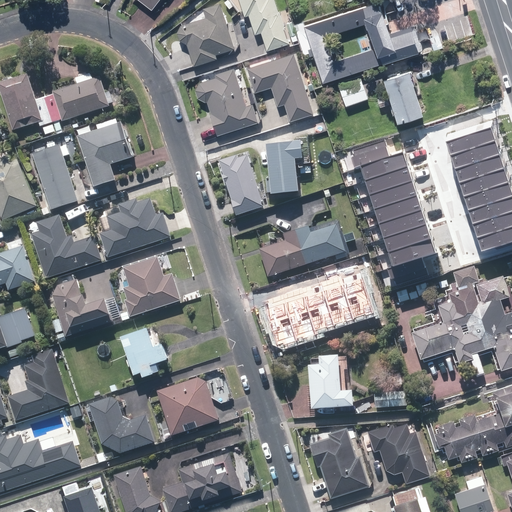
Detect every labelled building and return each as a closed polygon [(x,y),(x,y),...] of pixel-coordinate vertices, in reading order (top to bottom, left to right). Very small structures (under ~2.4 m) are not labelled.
[(144,0),(155,8),(161,0),(144,0)] [(235,5),(231,0),(228,0),(226,2),(231,9),(235,5)] [(243,0),(248,16),(252,14),(259,33),(264,31),(270,49),(292,42),(282,11),(281,11),(277,0),(243,0)] [(423,50),(416,28),(395,35),(383,0),(382,0),(307,25),(325,81),(423,50)] [(184,24),(181,32),(184,40),(191,44),(197,64),(220,57),(219,53),(238,48),(224,2),(207,7),(210,16),(184,24)] [(288,24),(292,35),(297,33),(293,21),(288,24)] [(297,53),(251,68),(258,92),(275,87),(281,105),(288,102),(293,120),(316,113),(297,53)] [(203,82),(199,90),(201,97),(209,101),(211,101),(221,135),(262,122),(256,103),(249,106),(237,67),(218,73),(220,77),(203,82)] [(416,70),(391,78),(405,120),(430,113),(416,70)] [(57,94),(48,97),(56,122),(65,120),(65,121),(113,106),(104,77),(95,80),(93,73),(79,78),(81,84),(56,92),(57,94)] [(56,122),(48,97),(39,100),(31,74),(1,84),(16,130),(42,122),(43,127),(56,122)] [(364,77),(342,84),(349,105),(371,98),(364,77)] [(100,124),(101,130),(81,137),(97,186),(118,179),(113,164),(135,157),(124,123),(121,124),(119,118),(100,124)] [(321,120),(297,127),(299,137),(324,131),(321,120)] [(58,132),(55,124),(45,127),(48,135),(58,132)] [(491,127),(446,142),(450,155),(495,141),(491,127)] [(355,167),(360,166),(390,156),(384,139),(352,149),(355,156),(352,157),(355,167)] [(278,192),(278,193),(305,191),(302,159),(310,158),(308,141),(273,144),(277,178),(269,179),(270,193),(278,192)] [(495,141),(450,155),(455,169),(500,154),(495,141)] [(81,201),(63,145),(36,154),(55,210),(81,201)] [(403,152),(390,156),(360,166),(364,180),(407,166),(403,152)] [(239,158),(238,154),(219,160),(238,216),(266,207),(249,155),(239,158)] [(504,169),(500,154),(455,169),(460,183),(504,169)] [(0,160),(0,204),(6,220),(40,206),(21,159),(12,163),(10,157),(0,160)] [(407,166),(364,180),(369,195),(412,181),(407,166)] [(504,169),(460,183),(464,197),(509,183),(504,169)] [(417,196),(412,181),(369,195),(374,209),(417,196)] [(511,197),(511,193),(509,183),(464,197),(469,211),(511,197)] [(42,185),(36,187),(38,193),(44,191),(42,185)] [(421,210),(417,196),(374,209),(379,224),(421,210)] [(511,197),(469,211),(473,225),(511,212),(511,197)] [(138,198),(120,204),(122,211),(108,215),(113,229),(101,232),(109,257),(172,237),(163,210),(155,213),(150,199),(139,202),(138,198)] [(426,225),(421,210),(379,224),(383,238),(426,225)] [(511,227),(511,212),(473,225),(477,238),(511,227)] [(31,233),(32,237),(46,279),(104,259),(96,235),(75,242),(73,235),(69,236),(61,214),(38,222),(40,230),(31,233)] [(272,277),(350,251),(340,224),(314,232),(312,226),(287,234),(289,240),(263,249),(272,277)] [(431,239),(426,225),(383,238),(388,253),(431,239)] [(511,227),(477,238),(481,251),(511,241),(511,227)] [(0,234),(0,289),(17,284),(0,234)] [(435,253),(431,239),(388,253),(393,267),(423,257),(435,253)] [(127,289),(131,300),(129,300),(134,317),(185,300),(176,273),(167,276),(161,257),(127,268),(133,287),(127,289)] [(396,285),(428,275),(423,257),(393,267),(388,269),(391,280),(394,279),(396,285)] [(511,292),(507,277),(480,286),(486,302),(482,303),(476,284),(483,282),(478,266),(457,273),(463,289),(471,286),(472,288),(454,294),(457,302),(443,306),(448,322),(416,333),(425,359),(459,349),(464,364),(478,360),(476,355),(497,347),(505,371),(511,368),(511,314),(509,315),(504,300),(511,297),(511,292)] [(61,285),(56,295),(69,336),(116,321),(110,300),(94,305),(90,294),(85,296),(79,279),(61,285)] [(373,312),(364,285),(281,312),(290,339),(328,327),(331,336),(339,334),(336,324),(373,312)] [(0,350),(15,346),(0,305),(0,350)] [(130,312),(124,314),(125,321),(132,319),(130,312)] [(58,333),(65,331),(62,319),(55,321),(58,333)] [(156,365),(173,360),(169,346),(160,348),(154,329),(128,337),(140,374),(148,372),(150,377),(159,374),(156,365)] [(66,333),(60,335),(62,342),(68,340),(66,333)] [(21,348),(9,352),(11,358),(23,354),(21,348)] [(45,352),(25,358),(31,378),(51,372),(45,352)] [(326,356),(327,365),(316,366),(318,408),(360,406),(359,390),(347,391),(345,355),(326,356)] [(398,376),(391,378),(394,387),(401,385),(398,376)] [(161,391),(175,435),(222,420),(209,381),(201,377),(161,391)] [(473,414),(458,419),(460,426),(454,428),(452,421),(437,426),(439,432),(433,434),(437,448),(443,446),(447,458),(458,455),(460,461),(476,456),(473,450),(479,448),(481,455),(497,450),(495,443),(503,441),(504,447),(511,444),(511,388),(511,386),(491,392),(498,414),(476,421),(473,414)] [(427,388),(417,391),(420,399),(430,395),(427,388)] [(409,391),(377,393),(378,408),(410,406),(409,391)] [(114,397),(92,404),(105,444),(123,453),(158,442),(149,415),(133,420),(126,417),(122,401),(114,397)] [(408,433),(405,424),(392,428),(391,425),(367,432),(373,451),(378,450),(385,470),(392,473),(401,471),(404,483),(428,476),(414,431),(408,433)] [(358,456),(355,457),(345,427),(323,434),(324,439),(309,444),(316,467),(319,465),(329,498),(368,486),(358,456)] [(0,487),(25,480),(45,456),(25,439),(11,456),(0,459),(0,487)] [(186,480),(166,486),(174,511),(177,511),(245,490),(232,451),(182,467),(186,480)] [(511,482),(511,491),(505,494),(509,507),(511,505),(511,451),(498,456),(502,466),(506,464),(511,482)] [(106,453),(100,455),(102,462),(108,461),(106,453)] [(158,511),(164,499),(153,494),(144,465),(118,473),(129,511),(158,511)] [(447,468),(440,470),(443,478),(449,476),(447,468)] [(486,511),(491,510),(483,484),(453,494),(459,511),(486,511)] [(103,511),(95,485),(66,494),(72,511),(103,511)] [(394,504),(390,505),(391,511),(427,511),(422,496),(419,497),(416,487),(391,495),(394,504)]
